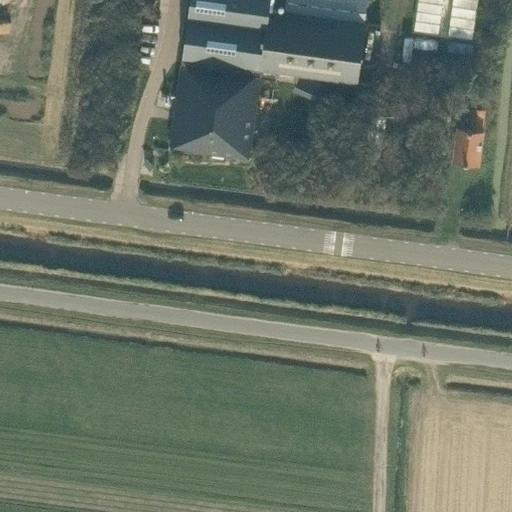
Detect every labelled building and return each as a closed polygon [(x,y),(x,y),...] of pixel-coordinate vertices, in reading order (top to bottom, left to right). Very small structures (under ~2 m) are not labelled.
[(265,41),(270,0),(189,0),(181,63),(182,63),(170,146),(248,157),(261,70),(345,81),(349,53),(265,41)] [(353,20),(355,0),(285,0),(284,14),(353,24),(353,20)] [(364,21),(366,0),(355,0),(353,20),(364,21)] [(403,0),(388,0),(387,16),(401,18),(403,0)] [(483,128),(484,107),(471,106),(468,126),(457,124),(452,159),(479,162),(483,128)]
